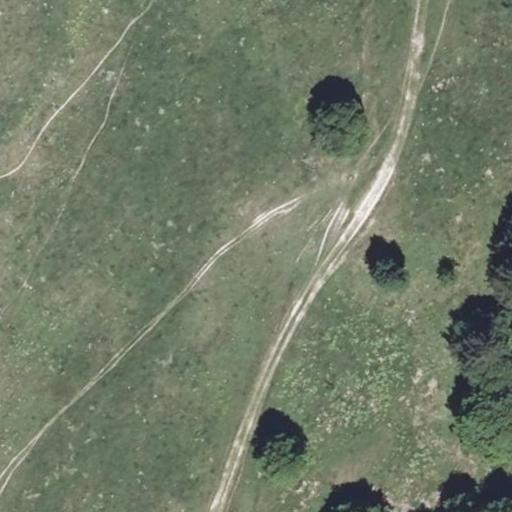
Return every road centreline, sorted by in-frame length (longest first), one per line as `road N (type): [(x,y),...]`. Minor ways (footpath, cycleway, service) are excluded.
road 1 (track): [(391,161),(291,331),(218,511)]
road 2 (track): [(422,0),(413,114),(391,161)]
